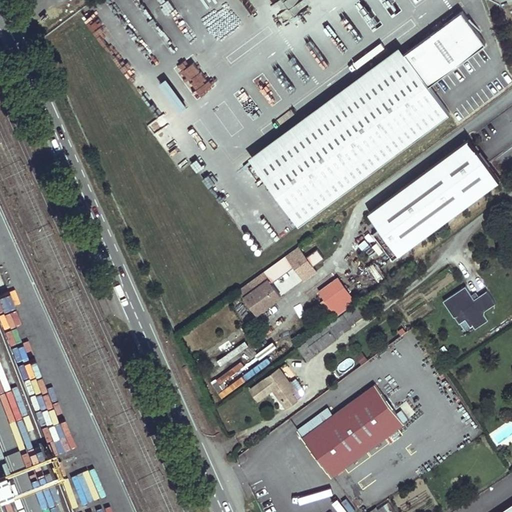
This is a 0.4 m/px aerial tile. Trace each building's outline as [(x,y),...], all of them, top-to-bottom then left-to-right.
[(298,225),(448,113),(427,85),(484,43),(460,11),(254,165),(298,225)] [(399,254),(499,180),(468,138),(368,212),(399,254)] [(241,289),(252,304),(254,302),(261,311),(281,296),(270,280),(278,275),(279,277),(296,266),(302,274),(313,266),(307,257),(299,246),(289,254),(271,268),(241,289)] [(318,249),(307,257),(313,266),(325,258),(318,249)] [(355,300),(338,276),(320,289),(326,297),(322,301),(324,304),(329,301),(337,312),(355,300)] [(468,285),(446,296),(463,333),(490,320),(484,309),(496,303),(489,289),(474,297),(468,285)] [(0,291),(0,307),(8,303),(2,291),(0,291)] [(104,297),(97,300),(103,313),(110,311),(104,297)] [(254,302),(252,304),(258,313),(261,311),(254,302)] [(355,305),(343,314),(350,324),(363,315),(355,305)] [(337,337),(328,326),(299,347),(308,359),(337,337)] [(287,407),(298,399),(294,393),(298,390),(292,380),(290,381),(280,367),(251,387),(259,399),(274,388),(287,407)] [(409,429),(375,383),(303,436),(336,480),(343,475),(340,471),(396,430),(400,435),(409,429)] [(294,393),(298,399),(303,396),(298,390),(294,393)] [(297,423),(316,415),(313,407),(293,415),(297,423)] [(511,511),(511,501),(493,511),(511,511)]
